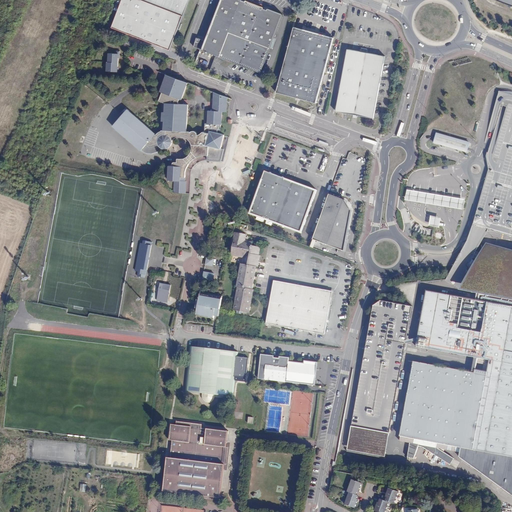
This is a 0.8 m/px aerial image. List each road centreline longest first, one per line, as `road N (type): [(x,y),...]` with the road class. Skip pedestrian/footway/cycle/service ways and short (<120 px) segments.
road 1 (residential): [(385,150),(186,72)]
road 2 (unclassified): [(348,354),(176,335)]
road 3 (tertiary): [(348,354),(318,499)]
